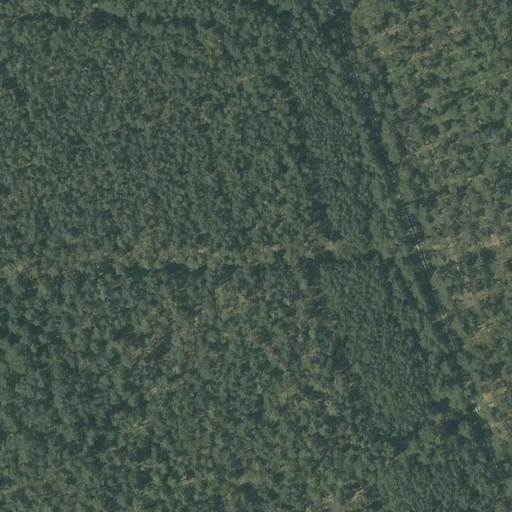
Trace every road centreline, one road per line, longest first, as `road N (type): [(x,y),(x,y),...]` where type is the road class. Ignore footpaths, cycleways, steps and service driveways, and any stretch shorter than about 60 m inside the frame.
road 1 (track): [(328,0),(510,511)]
road 2 (track): [(319,511),(418,423),(478,419)]
